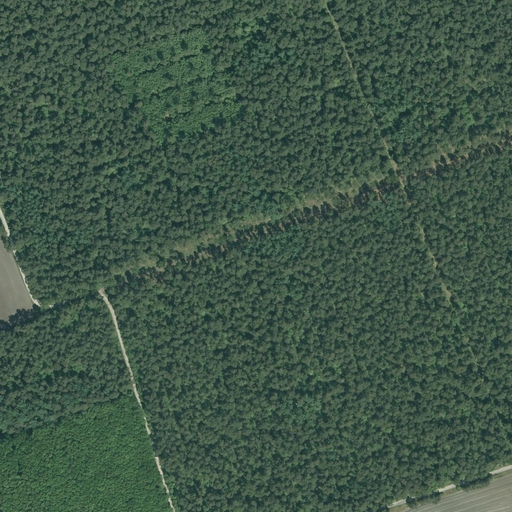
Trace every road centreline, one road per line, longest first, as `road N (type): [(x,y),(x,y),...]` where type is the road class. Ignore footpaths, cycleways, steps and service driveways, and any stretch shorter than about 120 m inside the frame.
road 1 (track): [(511,443),(325,0)]
road 2 (track): [(511,138),(89,294)]
road 3 (unclassified): [(0,210),(39,304),(89,294),(108,303),(173,511)]
road 4 (track): [(367,511),(511,464)]
